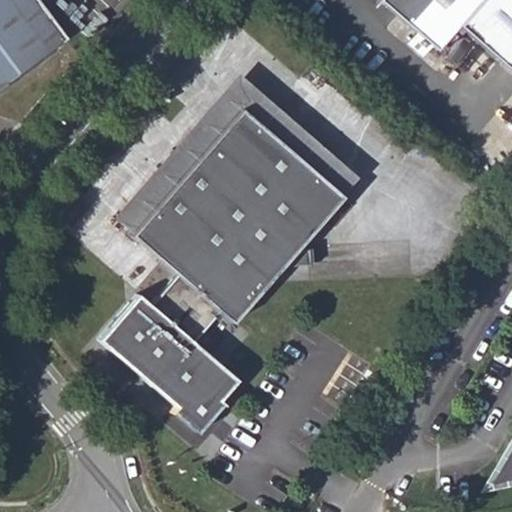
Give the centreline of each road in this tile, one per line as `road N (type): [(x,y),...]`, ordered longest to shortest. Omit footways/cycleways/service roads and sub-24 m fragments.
road 1 (residential): [(0,262),(24,183),(183,0)]
road 2 (residential): [(111,511),(94,459),(10,347),(0,306)]
